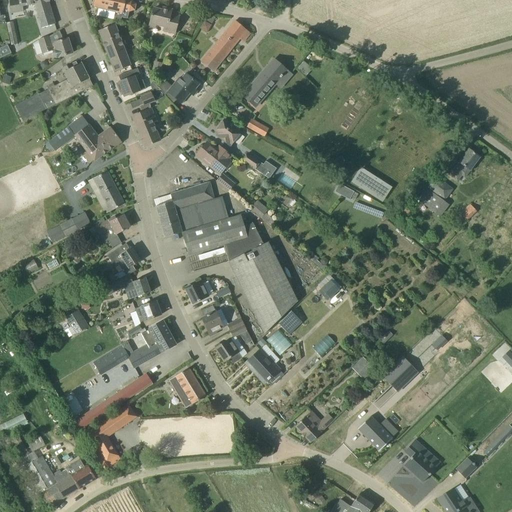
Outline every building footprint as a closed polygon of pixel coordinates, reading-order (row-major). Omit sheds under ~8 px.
[(41,28),(55,24),(50,8),(52,8),(50,4),(49,5),(48,2),(50,1),(49,0),(8,0),(11,14),(23,12),(22,6),(34,4),(41,28)] [(121,17),(127,19),(129,12),(134,10),(135,11),(135,10),(136,5),(137,5),(136,4),(135,4),(132,1),(132,0),(131,0),(130,0),(93,0),(92,6),(91,7),(92,8),(93,7),(99,8),(99,9),(100,10),(100,9),(107,10),(107,11),(108,11),(108,10),(114,12),(114,13),(115,13),(115,12),(122,13),(121,17)] [(154,8),(150,23),(164,27),(163,31),(175,34),(179,17),(170,14),(172,10),(163,8),(162,11),(154,8)] [(250,33),(240,25),(235,21),(200,62),(213,72),(240,38),(244,42),(250,33)] [(207,32),(211,24),(203,21),(200,28),(207,32)] [(7,23),(11,45),(18,43),(14,22),(7,23)] [(114,72),(132,65),(116,24),(99,31),(114,72)] [(56,58),(59,57),(72,53),(68,39),(55,43),(51,44),(49,37),(39,40),(43,53),(53,50),(57,49),(57,50),(54,51),(53,53),(54,57),(56,58)] [(0,57),(12,53),(9,44),(0,47),(0,57)] [(243,96),(255,107),(280,78),(281,78),(283,76),(282,76),(286,71),(274,60),(243,96)] [(153,70),(160,72),(161,72),(163,63),(154,61),(152,70),(153,70)] [(298,67),(306,75),(312,69),(304,61),(298,67)] [(81,63),(78,65),(76,62),(71,64),(62,68),(68,79),(55,86),(53,83),(48,85),(50,88),(48,89),(15,106),(22,121),(39,113),(56,105),(84,91),(93,86),(81,63)] [(138,75),(140,75),(138,68),(118,76),(121,81),(119,82),(125,97),(140,91),(137,83),(140,81),(138,75)] [(190,93),(193,96),(197,92),(195,90),(199,85),(185,74),(181,80),(179,78),(172,86),(160,77),(154,83),(158,88),(159,88),(165,96),(168,93),(182,104),(190,93)] [(5,75),(2,82),(9,85),(12,77),(5,75)] [(149,110),(148,104),(154,102),(151,93),(141,97),(144,105),(140,107),(142,112),(132,116),(134,120),(145,147),(160,141),(152,123),(156,121),(151,109),(149,110)] [(89,125),(83,117),(82,116),(76,121),(56,137),(63,146),(75,136),(84,148),(98,137),(89,126),(89,125)] [(230,147),(241,132),(224,119),(215,132),(217,134),(216,135),(230,147)] [(251,120),(248,127),(264,136),(267,129),(251,120)] [(88,153),(84,156),(90,163),(94,160),(120,142),(120,143),(121,142),(110,128),(98,137),(84,148),(88,153)] [(196,155),(220,174),(233,157),(220,146),(217,150),(207,142),(196,155)] [(464,178),(470,171),(479,158),(468,149),(449,175),(457,182),(461,176),(464,178)] [(262,175),(266,170),(264,165),(247,153),(242,161),(262,175)] [(272,154),(267,161),(275,166),(279,159),(272,154)] [(348,171),(335,163),(332,169),(345,177),(348,171)] [(293,187),(302,172),(289,164),(280,179),(293,187)] [(105,214),(109,212),(124,204),(107,171),(88,181),(105,214)] [(383,202),(392,188),(368,172),(358,187),(383,202)] [(222,174),(217,181),(228,191),(234,184),(222,174)] [(444,201),(453,189),(435,176),(417,200),(421,203),(441,217),(449,205),(448,204),(444,201)] [(253,223),(243,226),(240,215),(228,219),(222,197),(215,199),(210,183),(170,195),(172,201),(156,206),(165,238),(182,233),(189,255),(224,245),(229,261),(228,262),(264,334),(298,301),(268,242),(263,244),(253,223)] [(334,192),(342,196),(346,187),(338,184),(334,192)] [(265,213),(267,211),(256,201),(249,208),(270,225),(274,221),(270,217),(265,213)] [(67,210),(72,219),(59,225),(65,237),(78,231),(73,219),(84,214),(79,204),(67,210)] [(467,220),(476,212),(470,205),(460,214),(467,220)] [(105,228),(111,225),(116,234),(130,227),(129,226),(129,224),(128,221),(126,220),(123,215),(116,219),(115,217),(96,227),(101,236),(107,232),(105,228)] [(123,245),(107,255),(114,267),(119,265),(126,276),(136,271),(132,265),(140,260),(132,248),(127,251),(123,245)] [(27,274),(38,269),(34,260),(23,265),(27,274)] [(329,299),(341,288),(329,275),(317,285),(329,299)] [(133,298),(138,297),(150,292),(145,277),(132,282),(133,282),(123,286),(120,279),(105,288),(110,295),(122,288),(124,287),(126,293),(131,292),(133,298)] [(193,304),(208,296),(201,283),(186,290),(193,304)] [(227,286),(215,292),(218,298),(230,293),(227,286)] [(460,307),(453,313),(462,322),(474,311),(463,299),(457,304),(460,307)] [(141,307),(135,309),(137,315),(143,312),(146,321),(161,315),(156,301),(141,307)] [(204,314),(214,312),(212,306),(202,309),(204,314)] [(86,314),(82,316),(79,310),(65,318),(75,335),(89,327),(85,320),(88,318),(86,314)] [(223,327),(228,324),(221,310),(202,319),(209,334),(223,327)] [(288,333),(300,321),(291,311),(279,323),(288,333)] [(230,331),(244,325),(241,319),(227,325),(230,331)] [(435,329),(443,338),(452,329),(444,321),(435,329)] [(133,368),(137,366),(176,345),(163,322),(141,334),(147,344),(127,355),(122,346),(95,362),(101,373),(127,358),(133,368)] [(244,325),(230,331),(233,337),(240,334),(247,344),(251,341),(244,325)] [(134,326),(124,332),(127,337),(137,332),(134,326)] [(280,355),(291,344),(277,329),(266,339),(280,355)] [(389,331),(379,340),(384,345),(393,336),(389,331)] [(315,350),(324,356),(334,342),(325,336),(315,350)] [(257,343),(262,348),(265,345),(267,344),(262,338),(257,343)] [(238,352),(230,339),(216,349),(224,361),(229,358),(229,359),(229,358),(233,364),(242,358),(238,352)] [(283,374),(260,350),(245,363),(253,371),(255,369),(266,382),(267,381),(271,385),(283,374)] [(509,350),(502,357),(504,359),(511,367),(511,353),(511,352),(509,350)] [(402,357),(383,376),(397,391),(417,372),(402,357)] [(363,380),(374,370),(363,358),(352,368),(363,380)] [(206,396),(189,368),(169,380),(186,408),(206,396)] [(153,377),(150,380),(145,374),(73,423),(79,433),(114,408),(151,382),(152,383),(155,381),(153,377)] [(128,407),(86,435),(105,468),(119,459),(106,437),(135,417),(128,407)] [(310,442),(333,421),(328,415),(321,422),(311,412),(295,427),(302,434),(305,437),(310,442)] [(22,414),(0,425),(0,430),(3,436),(27,424),(28,423),(23,414),(22,414)] [(383,448),(395,434),(372,414),(360,427),(383,448)] [(503,442),(511,434),(506,429),(498,437),(484,452),(485,453),(488,456),(489,457),(503,442)] [(42,456),(30,462),(14,435),(10,438),(8,434),(3,436),(18,462),(19,461),(22,468),(38,495),(40,493),(48,507),(95,479),(87,466),(85,467),(81,459),(66,467),(67,469),(61,472),(60,470),(52,474),(42,456)] [(32,451),(45,445),(40,435),(27,442),(32,451)] [(422,446),(420,445),(415,440),(405,452),(411,457),(410,459),(404,465),(406,467),(423,482),(436,468),(417,451),(422,446)] [(34,451),(26,455),(30,461),(37,457),(34,451)] [(473,463),(467,458),(465,460),(456,469),(464,477),(465,479),(477,468),(474,465),(475,464),(473,463)] [(437,497),(446,511),(474,511),(477,510),(468,497),(461,502),(452,487),(437,497)] [(368,511),(375,504),(360,493),(346,511),(368,511)]
